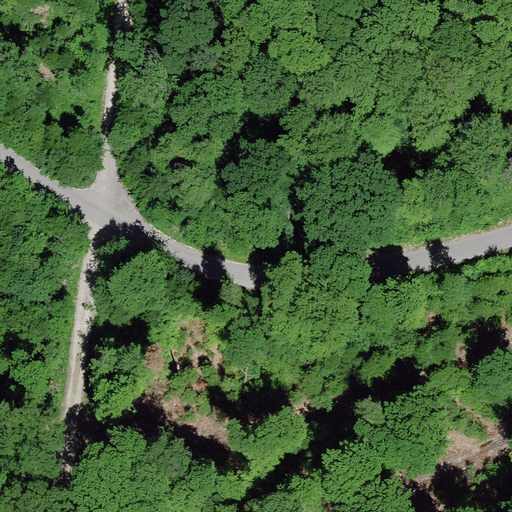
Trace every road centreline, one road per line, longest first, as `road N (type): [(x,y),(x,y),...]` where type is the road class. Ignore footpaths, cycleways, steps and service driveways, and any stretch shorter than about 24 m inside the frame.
road 1 (residential): [(0,151),(185,256),(258,280),(318,279),(511,235)]
road 2 (track): [(124,0),(58,511)]
